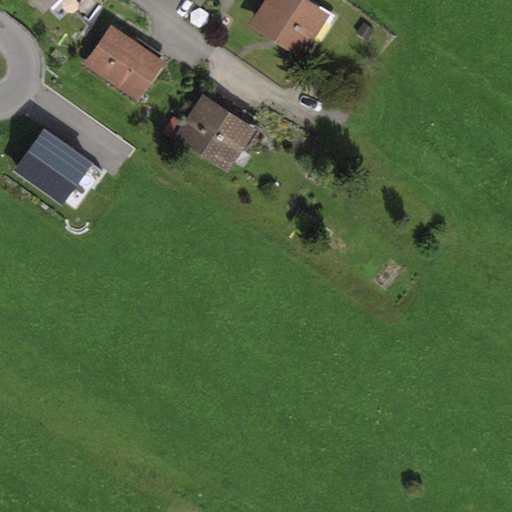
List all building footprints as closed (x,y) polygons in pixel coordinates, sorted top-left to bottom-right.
[(34,0),(51,18),(70,0),(34,0)] [(216,0),(191,0),(210,11),(216,0)] [(340,18),(313,0),(276,0),(258,29),(310,63),(340,18)] [(120,27),(88,67),(140,108),(172,67),(120,27)] [(263,130),(208,95),(179,139),(235,174),(263,130)]
